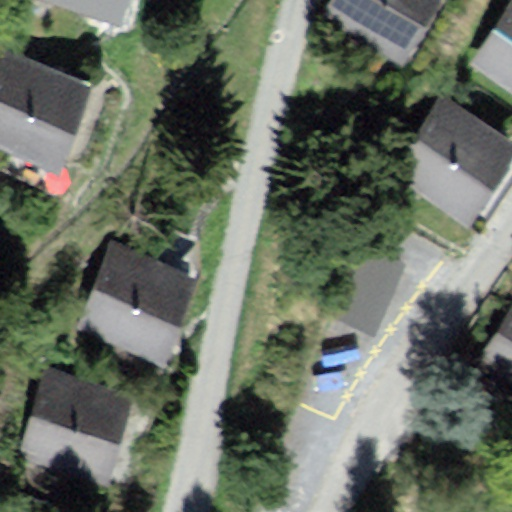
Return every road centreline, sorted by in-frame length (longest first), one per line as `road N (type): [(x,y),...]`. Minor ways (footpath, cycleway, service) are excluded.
road 1 (residential): [(177,511),(297,0)]
road 2 (residential): [(511,224),(325,511)]
